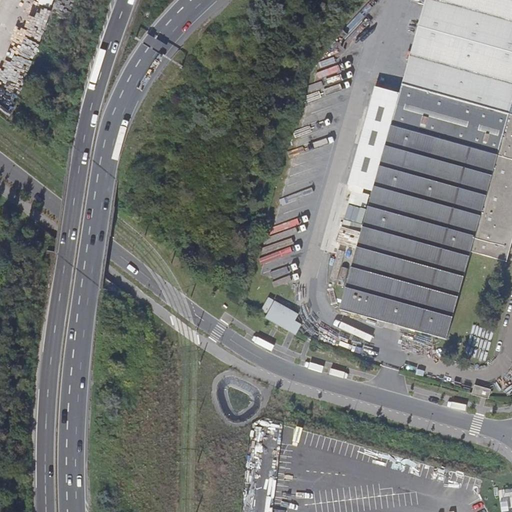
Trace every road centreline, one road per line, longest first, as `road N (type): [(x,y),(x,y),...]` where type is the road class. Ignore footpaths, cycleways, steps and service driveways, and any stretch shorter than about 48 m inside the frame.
road 1 (unclassified): [(0,162),(167,293),(275,365),(511,435)]
road 2 (trunk): [(71,511),(79,339),(112,126),(143,64),(201,0)]
road 3 (trunk): [(127,0),(81,152),(47,395),(46,511)]
